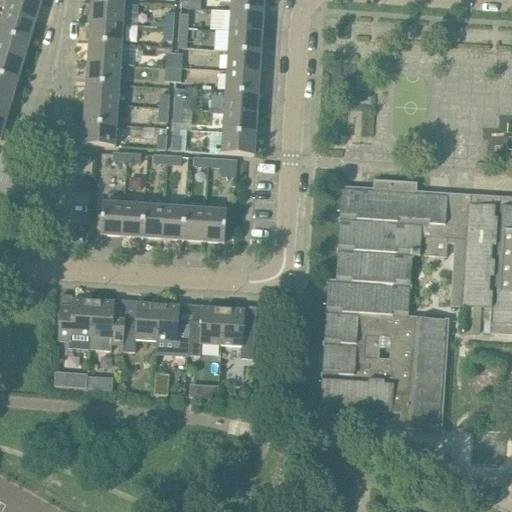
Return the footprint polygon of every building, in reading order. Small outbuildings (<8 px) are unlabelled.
[(41,4),(27,0),(7,0),(3,14),(35,24),(41,4)] [(264,0),(231,0),(231,12),(263,14),(264,0)] [(122,25),(124,5),(91,3),(90,23),(122,25)] [(263,14),(231,12),(229,32),(262,34),(263,14)] [(3,14),(0,24),(0,34),(29,43),(35,24),(3,14)] [(165,14),(164,28),(173,29),(174,15),(165,14)] [(179,29),(188,30),(188,16),(180,15),(179,29)] [(121,46),(122,25),(90,23),(89,44),(121,46)] [(172,43),(173,29),(164,28),(163,42),(172,43)] [(186,50),(188,30),(179,29),(178,50),(186,50)] [(214,31),(213,52),(228,53),(260,55),(262,34),(229,32),(214,31)] [(29,43),(0,34),(0,55),(23,63),(29,43)] [(87,64),(120,66),(121,46),(89,44),(87,64)] [(260,55),(228,53),(227,73),(259,75),(260,55)] [(165,69),(173,70),(174,55),(166,54),(165,69)] [(0,55),(0,77),(17,82),(23,63),(0,55)] [(173,70),(181,70),(182,55),(177,55),(174,55),(173,70)] [(120,66),(87,64),(86,85),(118,87),(120,66)] [(165,69),(164,84),(172,84),(173,70),(165,69)] [(173,70),(172,84),(180,85),(181,70),(173,70)] [(259,75),(227,73),(225,94),(258,96),(259,75)] [(0,77),(0,98),(12,102),(17,82),(0,77)] [(85,105),(117,107),(118,87),(86,85),(85,105)] [(213,93),(212,113),(224,114),(256,116),(258,96),(225,94),(213,93)] [(160,95),(159,110),(168,110),(169,96),(160,95)] [(174,111),(182,111),(183,97),(175,97),(174,111)] [(0,98),(0,119),(6,121),(12,102),(0,98)] [(116,128),(117,107),(85,105),(84,125),(116,128)] [(168,110),(159,110),(158,124),(167,124),(168,110)] [(181,125),(182,111),(174,111),(173,125),(181,125)] [(256,116),(224,114),(223,135),(255,137),(256,116)] [(116,128),(84,125),(82,146),(115,148),(116,128)] [(254,158),(255,137),(223,135),(221,155),(254,158)] [(166,138),(158,137),(157,151),(165,152),(166,138)] [(180,139),(172,138),(171,152),(179,153),(180,139)] [(126,163),(127,155),(113,155),(112,163),(126,163)] [(127,155),(126,163),(140,164),(141,156),(127,155)] [(153,165),(167,166),(168,158),(154,157),(153,165)] [(168,158),(167,166),(181,167),(181,159),(168,158)] [(194,168),(208,169),(209,161),(194,160),(194,168)] [(237,163),(209,161),(208,169),(222,169),(221,179),(236,180),(237,163)] [(328,282),(328,285),(320,406),(320,409),(392,414),(402,414),(401,429),(440,432),(441,415),(447,329),(447,328),(448,322),(408,319),(408,318),(412,260),(412,257),(420,257),(421,238),(425,238),(423,258),(446,259),(447,246),(454,246),(450,307),(461,308),(492,310),(490,335),(511,336),(511,209),(473,206),(447,205),(447,197),(416,194),(417,184),(373,181),(372,191),(342,189),(342,192),(342,193),(336,283),(328,282)] [(100,237),(121,238),(123,206),(102,204),(100,237)] [(121,238),(142,240),(144,207),(123,206),(121,238)] [(164,208),(144,207),(142,240),(162,241),(164,208)] [(183,242),(185,210),(164,208),(162,241),(183,242)] [(203,244),(205,211),(185,210),(183,242),(203,244)] [(226,213),(205,211),(203,244),(224,245),(226,213)] [(90,351),(93,302),(72,301),(71,319),(59,318),(58,342),(70,343),(70,350),(90,351)] [(93,302),(90,351),(110,353),(111,346),(123,347),(125,322),(113,321),(114,304),(93,302)] [(125,322),(123,347),(123,353),(135,354),(136,341),(156,343),(158,307),(137,305),(136,323),(125,322)] [(158,307),(156,343),(155,355),(188,357),(190,322),(189,326),(178,326),(179,308),(158,307)] [(190,322),(188,357),(200,358),(201,346),(221,347),(223,311),(202,309),(201,322),(190,322)] [(244,312),(223,311),(221,347),(241,348),(240,361),(253,362),(255,331),(243,330),(244,312)] [(55,373),(54,388),(64,389),(65,374),(55,373)] [(497,391),(509,392),(510,378),(498,377),(497,391)] [(89,379),(88,392),(99,392),(99,379),(89,379)] [(206,387),(205,401),(218,401),(219,388),(206,387)] [(247,389),(243,388),(239,391),(238,396),(240,399),(243,400),(245,400),(249,398),(250,393),(247,389)]
